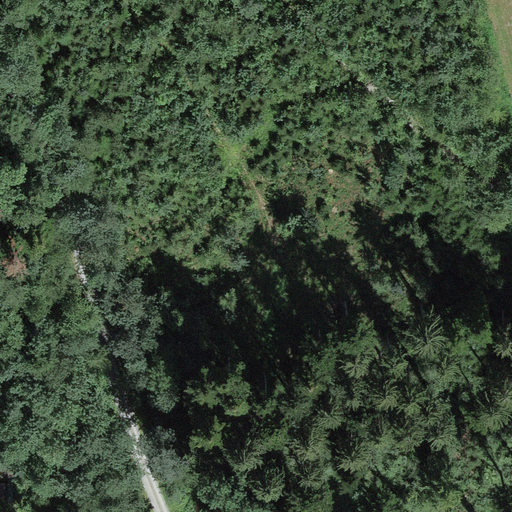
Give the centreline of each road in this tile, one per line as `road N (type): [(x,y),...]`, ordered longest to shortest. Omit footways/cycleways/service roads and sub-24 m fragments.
road 1 (track): [(0,88),(65,187),(129,412),(168,511)]
road 2 (track): [(290,0),(511,196)]
